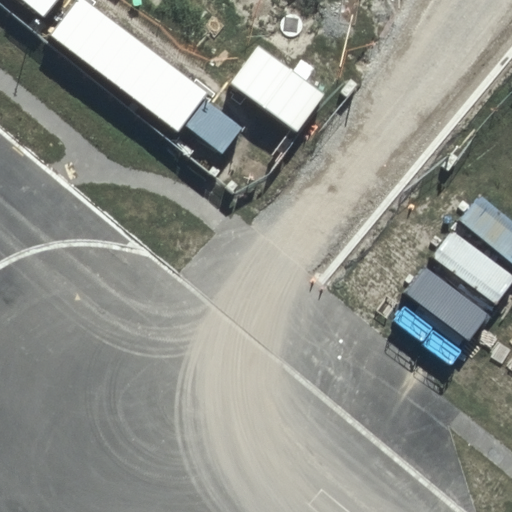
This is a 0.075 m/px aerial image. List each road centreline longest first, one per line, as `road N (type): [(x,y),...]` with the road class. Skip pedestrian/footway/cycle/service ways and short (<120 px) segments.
road 1 (unclassified): [(73,415),(307,489),(334,511)]
road 2 (unclassified): [(73,415),(0,191)]
